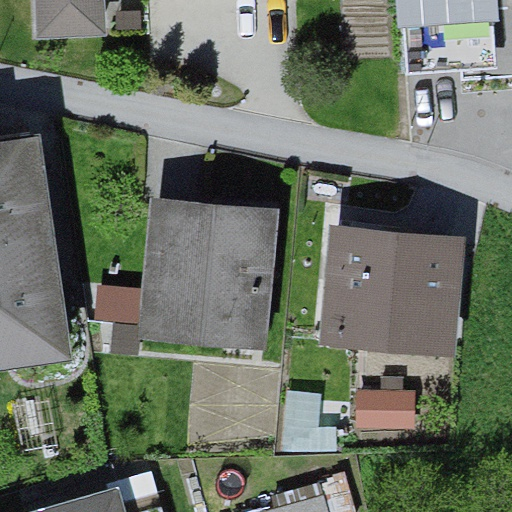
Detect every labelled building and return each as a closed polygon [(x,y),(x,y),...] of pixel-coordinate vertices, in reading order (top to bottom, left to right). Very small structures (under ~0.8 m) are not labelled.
[(40,0),(42,32),(106,29),(105,0),(40,0)] [(493,0),(387,0),(390,30),(495,22),(493,0)] [(0,335),(55,329),(29,135),(0,138),(0,335)] [(273,218),(157,207),(146,329),(262,339),(273,218)] [(452,243),(339,232),(330,330),(442,341),(452,243)] [(416,400),(354,399),(354,442),(416,442),(416,400)] [(134,511),(128,492),(58,511),(134,511)]
